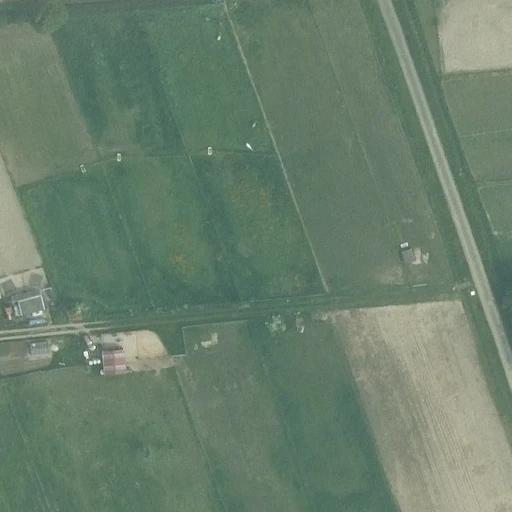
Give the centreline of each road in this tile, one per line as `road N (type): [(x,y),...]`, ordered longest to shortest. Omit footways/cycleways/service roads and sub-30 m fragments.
road 1 (track): [(0,334),(483,287)]
road 2 (track): [(511,370),(388,0)]
